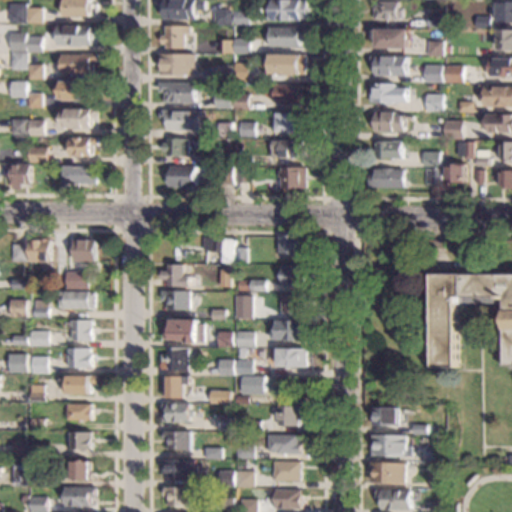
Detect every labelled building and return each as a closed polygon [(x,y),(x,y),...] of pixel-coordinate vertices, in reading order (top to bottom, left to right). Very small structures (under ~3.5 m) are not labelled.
[(94,0),(94,4),(99,4),(99,17),(67,16),(67,8),(64,8),(64,4),(67,4),(67,0),(94,0)] [(208,0),(208,11),(199,11),(199,20),(196,20),(196,21),(192,21),(192,20),(165,20),(166,8),(161,8),(161,0),(208,0)] [(302,0),(302,1),(308,1),(307,20),(302,20),(302,21),(269,21),(269,5),(272,5),(272,0),(302,0)] [(399,2),(399,10),(403,10),(402,19),(401,18),(401,20),(393,20),(393,22),(389,22),(389,20),(375,20),(375,18),(374,18),(374,11),(372,11),(372,7),(375,7),(375,5),(378,5),(378,2),(399,2)] [(511,22),(508,23),(508,22),(497,22),(498,2),(511,2),(511,22)] [(28,23),(10,23),(11,4),(28,4),(28,23)] [(44,9),(44,24),(28,23),(29,8),(44,9)] [(233,25),(217,25),(217,10),(233,10),(233,25)] [(251,11),(251,26),(235,26),(236,11),(251,11)] [(442,28),(428,27),(428,14),(441,14),(443,14),(442,28)] [(491,28),(476,28),(476,17),(492,17),(491,28)] [(99,37),(97,37),(97,39),(94,39),(94,46),(84,45),(84,47),(71,47),(71,45),(59,45),(59,42),(57,42),(57,34),(59,34),(59,25),(100,26),(99,37)] [(192,34),(189,34),(189,36),(187,36),(186,49),(167,48),(167,46),(163,46),(163,36),(168,36),(168,26),(192,27),(192,34)] [(307,38),(301,37),(301,47),(293,47),(293,48),(271,47),(271,41),(268,41),(268,36),(271,36),(271,28),(307,28),(307,38)] [(409,49),(377,48),(377,39),(373,39),(373,30),(377,30),(377,29),(409,30),(409,49)] [(511,51),(499,51),(499,29),(511,29),(511,51)] [(28,51),(13,51),(13,33),(28,34),(28,51)] [(45,53),(29,53),(29,37),(45,37),(45,53)] [(249,41),(249,54),(235,54),(235,40),(249,41)] [(234,53),(220,53),(220,41),(234,41),(234,53)] [(444,42),(444,56),(429,56),(429,41),(444,42)] [(28,70),(12,70),(13,52),(29,53),(28,70)] [(99,63),(94,63),(94,75),(86,75),(86,76),(79,75),(63,74),(63,54),(83,55),(83,54),(99,54),(99,63)] [(197,75),(161,75),(161,54),(197,55),(197,75)] [(307,75),(276,74),(276,76),(268,76),(268,63),(271,63),(271,55),(307,55),(307,75)] [(408,66),(410,66),(410,69),(408,69),(408,76),(376,75),(376,66),(371,65),(371,56),(408,57),(408,66)] [(511,77),(491,77),(491,72),(489,72),(489,69),(491,69),(491,58),(511,58),(511,77)] [(44,80),(30,80),(30,65),(44,65),(44,80)] [(234,81),(218,81),(219,66),(234,66),(234,81)] [(444,83),(427,83),(427,66),(444,66),(444,83)] [(465,67),(465,83),(447,82),(448,66),(465,67)] [(28,98),(12,98),(12,81),(29,82),(28,98)] [(98,90),(92,90),(92,101),(60,100),(60,81),(98,82),(98,90)] [(197,103),(166,103),(166,93),(160,92),(160,83),(198,83),(197,103)] [(396,88),(409,88),(409,103),(396,103),(396,104),(394,104),(394,105),(386,104),(386,103),(370,103),(371,83),(396,84),(396,88)] [(301,104),(276,104),(276,84),(301,85),(301,104)] [(228,92),(233,92),(233,108),(217,108),(217,92),(219,92),(219,85),(228,85),(228,92)] [(486,86),(511,86),(511,107),(485,107),(485,99),(483,99),(483,90),(479,90),(479,85),(486,85),(486,86)] [(43,108),(29,108),(29,94),(44,94),(43,108)] [(250,111),(235,110),(235,94),(250,94),(250,111)] [(444,112),(428,112),(428,94),(431,94),(444,95),(444,112)] [(475,113),(460,113),(460,102),(475,102),(475,113)] [(98,118),(93,118),(93,129),(63,128),(63,124),(60,124),(61,116),(63,117),(63,109),(98,109),(98,118)] [(203,132),(198,132),(198,131),(167,130),(168,121),(163,121),(160,118),(160,113),(164,110),(203,111),(203,132)] [(303,115),(310,115),(310,127),(303,127),(303,133),(287,133),(276,132),(276,113),(303,114),(303,115)] [(398,116),(406,116),(406,132),(376,132),(376,126),(371,126),(371,114),(376,114),(376,113),(398,113),(398,116)] [(511,134),(500,134),(500,122),(499,122),(499,118),(500,118),(500,114),(511,114),(511,134)] [(28,135),(12,135),(13,119),(28,119),(28,135)] [(46,136),(29,136),(30,120),(46,120),(46,136)] [(464,121),(446,120),(446,140),(464,140),(464,121)] [(256,137),(240,137),(240,122),(256,123),(256,137)] [(234,137),(218,137),(219,123),(234,123),(234,137)] [(488,139),(475,138),(475,131),(488,131),(488,139)] [(97,146),(95,146),(95,154),(93,154),(93,157),(71,157),(72,137),(98,138),(97,146)] [(189,147),(192,147),(192,150),(189,150),(189,157),(167,156),(167,152),(163,152),(163,143),(167,143),(167,139),(189,139),(189,147)] [(303,147),(308,147),(308,159),(294,159),(294,160),(287,160),(287,158),(272,158),(273,140),(303,141),(303,147)] [(404,159),(396,159),(396,161),(392,161),(393,159),(376,159),(377,141),(404,142),(404,159)] [(475,160),(466,160),(466,156),(458,156),(458,142),(475,142),(475,160)] [(511,163),(502,163),(502,142),(511,142),(511,163)] [(49,163),(30,163),(30,147),(49,147),(49,163)] [(491,158),(490,158),(490,159),(492,159),(492,166),(490,166),(490,167),(477,167),(477,150),(491,151),(491,158)] [(441,167),(424,167),(424,152),(441,152),(441,167)] [(33,185),(23,184),(23,189),(13,189),(13,178),(5,177),(5,164),(33,165),(33,185)] [(466,184),(454,183),(454,186),(447,186),(448,164),(467,164),(466,184)] [(96,185),(89,184),(89,186),(86,186),(86,184),(62,184),(62,166),(97,166),(96,185)] [(196,187),(168,187),(168,172),(170,172),(170,166),(196,167),(196,187)] [(234,185),(217,185),(217,167),(235,167),(234,185)] [(252,183),(235,183),(235,167),(252,168),(252,183)] [(307,189),(282,189),(282,178),(279,178),(279,172),(282,172),(282,168),(307,168),(307,189)] [(395,170),(406,170),(406,188),(370,188),(370,175),(375,175),(375,170),(383,170),(383,169),(395,169),(395,170)] [(442,184),(426,184),(426,170),(442,170),(442,184)] [(486,184),(477,184),(477,170),(486,170),(486,184)] [(511,189),(502,189),(502,170),(511,170),(511,189)] [(306,254),(279,253),(279,236),(307,236),(306,254)] [(234,240),(232,259),(224,258),(225,253),(202,251),(204,238),(234,240)] [(49,241),(52,241),(52,262),(30,262),(30,240),(49,240),(49,241)] [(97,262),(75,262),(75,241),(97,241),(97,262)] [(28,262),(13,262),(13,245),(28,245),(28,262)] [(246,263),(236,263),(236,248),(246,248),(246,263)] [(72,267),(66,267),(65,249),(73,249),(72,267)] [(207,254),(207,262),(198,261),(199,254),(207,254)] [(184,276),(189,276),(189,287),(168,287),(168,281),(161,281),(162,271),(168,271),(168,265),(184,266),(184,276)] [(305,278),(302,278),(302,285),(281,285),(282,266),(305,266),(305,278)] [(221,287),(231,287),(232,270),(221,270),(221,287)] [(66,289),(89,289),(89,271),(66,272),(66,289)] [(465,275),(511,275),(511,366),(502,366),(502,304),(458,304),(458,368),(435,368),(434,275),(461,275),(461,272),(465,272),(465,275)] [(27,289),(12,289),(12,280),(27,280),(27,289)] [(266,291),(250,291),(250,281),(266,281),(266,291)] [(190,292),(190,310),(168,310),(168,301),(162,301),(162,291),(190,292)] [(90,293),(95,293),(95,308),(94,308),(94,311),(62,310),(62,308),(59,308),(59,292),(90,292),(90,293)] [(303,300),(305,300),(305,308),(303,308),(303,313),(282,312),(282,295),(303,295),(303,300)] [(28,318),(12,317),(12,300),(28,300),(28,318)] [(49,317),(34,317),(35,301),(49,301),(49,317)] [(254,319),(237,319),(237,301),(254,301),(254,319)] [(226,320),(212,320),(212,318),(212,310),(226,310),(226,320)] [(198,325),(205,325),(205,342),(184,342),(184,341),(164,340),(164,327),(168,327),(168,320),(198,321),(198,325)] [(92,340),(72,340),(72,321),(92,321),(92,340)] [(308,340),(271,340),(271,332),(276,332),(276,321),(308,321),(308,340)] [(49,346),(31,346),(31,331),(49,332),(49,346)] [(234,332),(219,332),(219,347),(235,347),(234,332)] [(28,345),(14,345),(14,336),(28,336),(28,345)] [(250,339),(250,348),(236,347),(237,338),(250,339)] [(192,371),(168,371),(168,363),(162,363),(162,356),(168,356),(168,348),(193,348),(192,371)] [(90,355),(92,355),(92,368),(69,367),(69,349),(90,349),(90,355)] [(307,367),(279,367),(279,358),(272,358),(272,350),(307,350),(307,367)] [(27,373),(10,373),(10,355),(27,355),(27,373)] [(48,374),(32,374),(32,357),(48,357),(48,374)] [(234,376),(219,375),(220,360),(226,360),(235,360),(234,376)] [(253,375),(237,375),(237,360),(253,360),(253,375)] [(97,385),(92,385),(92,395),(65,395),(65,375),(97,375),(97,385)] [(189,385),(184,385),(184,398),(163,398),(163,377),(189,377),(189,385)] [(266,391),(242,391),(242,382),(250,382),(250,377),(266,377),(266,391)] [(45,393),(46,393),(46,401),(31,401),(31,393),(31,386),(45,386),(45,393)] [(232,404),(232,392),(211,391),(211,404),(232,404)] [(30,392),(30,401),(11,401),(12,392),(30,392)] [(259,397),(258,404),(236,404),(237,396),(259,397)] [(91,409),(93,409),(92,420),(68,420),(68,404),(91,405),(91,409)] [(191,423),(168,423),(168,422),(163,422),(163,404),(191,404),(191,423)] [(299,412),(302,413),(302,420),(299,420),(299,427),(278,426),(279,407),(299,407),(299,412)] [(400,426),(372,426),(373,409),(400,409),(400,426)] [(234,431),(220,431),(220,416),(234,416),(234,431)] [(46,428),(32,428),(32,419),(46,419),(46,428)] [(261,422),(261,430),(247,430),(247,422),(261,422)] [(428,434),(414,434),(414,425),(429,425),(428,434)] [(93,450),(71,450),(71,432),(93,432),(93,450)] [(191,450),(169,450),(169,441),(164,441),(164,432),(191,432),(191,450)] [(298,439),(302,439),(302,454),(277,454),(277,452),(269,452),(269,435),(298,436),(298,439)] [(407,443),(409,443),(409,446),(413,447),(413,457),(372,456),(372,436),(407,436),(407,443)] [(29,458),(14,458),(14,443),(29,443),(29,458)] [(47,457),(32,457),(32,444),(47,444),(47,457)] [(254,459),(237,459),(237,444),(254,444),(254,459)] [(443,461),(428,461),(428,446),(444,446),(443,461)] [(222,460),(205,459),(205,448),(222,448),(222,460)] [(31,486),(16,486),(16,459),(31,459),(31,486)] [(195,466),(198,466),(198,474),(195,474),(195,478),(163,478),(163,460),(195,460),(195,466)] [(91,473),(94,473),(94,480),(72,480),(72,478),(70,478),(70,473),(73,473),(73,462),(91,462),(91,473)] [(300,481),(274,481),(274,462),(301,462),(300,481)] [(407,463),(407,484),(372,483),(373,462),(407,463)] [(235,486),(220,486),(220,471),(235,471),(235,486)] [(254,487),(238,487),(237,472),(254,472),(254,487)] [(438,476),(447,476),(447,490),(433,490),(433,485),(434,485),(434,481),(430,481),(430,472),(438,472),(438,476)] [(46,476),(46,485),(32,485),(32,476),(46,476)] [(97,498),(92,497),(92,506),(65,506),(65,487),(97,487),(97,498)] [(191,505),(169,506),(168,497),(164,497),(164,488),(191,488),(191,505)] [(302,509),(276,509),(276,506),(273,506),(273,501),(270,501),(270,493),(276,493),(276,490),(301,490),(302,509)] [(413,510),(382,510),(382,507),(382,501),(377,501),(377,491),(413,491),(413,510)] [(234,511),(214,511),(214,499),(234,499),(234,511)] [(258,511),(241,511),(241,500),(258,500),(258,511)] [(46,509),(31,509),(31,501),(46,501),(46,509)] [(444,511),(430,511),(430,502),(444,502),(444,511)]
